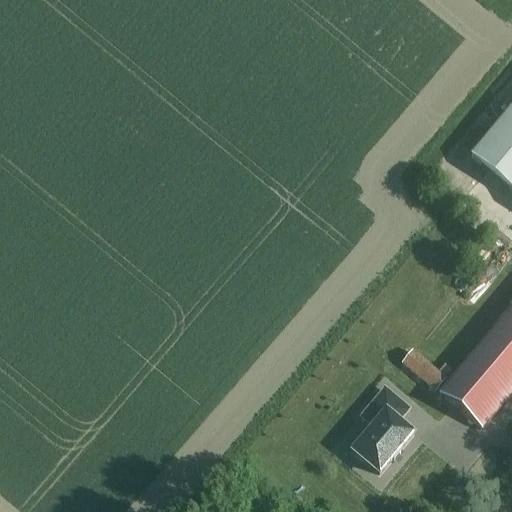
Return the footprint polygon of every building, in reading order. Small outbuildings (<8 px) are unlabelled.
[(511,112),(471,163),(511,196),(511,112)] [(480,287),(495,267),(489,263),(474,282),(480,287)] [(511,393),(511,310),(439,398),(480,432),(511,393)] [(401,367),(435,396),(446,382),(412,354),(401,367)] [(383,417),(350,456),(376,479),(389,463),(390,464),(398,456),(397,455),(410,439),(389,421),(399,409),(383,394),(371,407),(383,417)]
